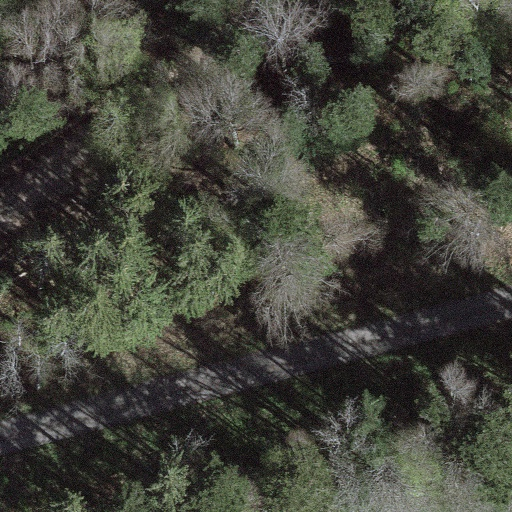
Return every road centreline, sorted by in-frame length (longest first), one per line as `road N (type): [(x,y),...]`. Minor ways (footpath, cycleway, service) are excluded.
road 1 (unclassified): [(0,445),(511,307)]
road 2 (track): [(291,0),(0,207)]
